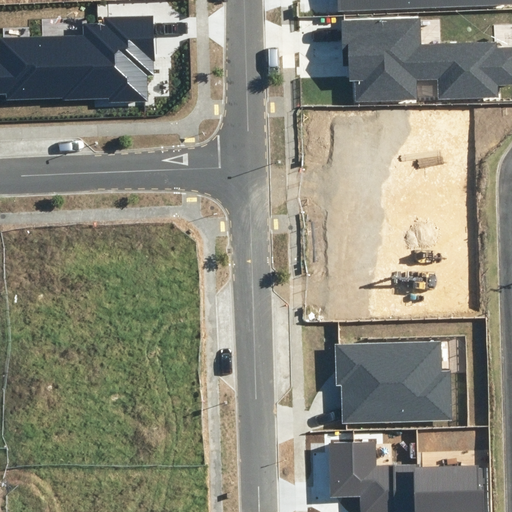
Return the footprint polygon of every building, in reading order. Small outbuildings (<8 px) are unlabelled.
[(511,0),(338,0),(339,9),(511,4),(511,0)] [(155,61),(154,15),(104,16),(104,25),(85,25),(85,37),(0,39),(0,44),(1,64),(0,63),(0,92),(8,92),(8,99),(64,97),(64,100),(108,99),(108,103),(147,102),(146,75),(154,75),(153,61),(155,61)] [(421,44),(420,18),(341,21),(343,65),(349,65),(349,81),(353,81),(354,101),(417,99),(417,80),(438,79),(439,99),(498,97),(498,86),(511,85),(511,47),(497,48),(496,42),(421,44)] [(342,422),(451,419),(450,371),(441,371),(440,341),(334,344),(335,386),(342,385),(342,422)] [(483,511),(482,465),(419,467),(419,464),(376,465),(375,440),(329,441),(331,496),(361,496),(360,511),(483,511)]
